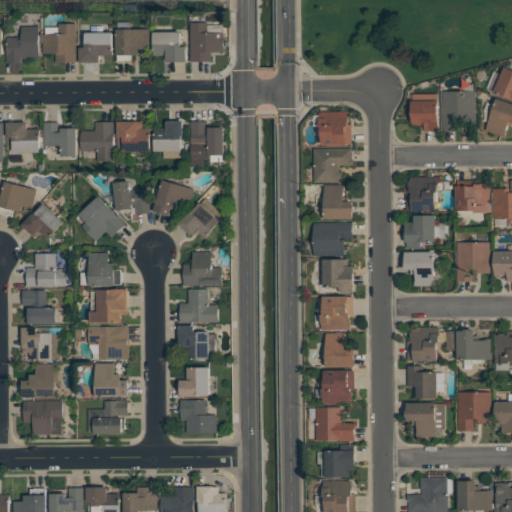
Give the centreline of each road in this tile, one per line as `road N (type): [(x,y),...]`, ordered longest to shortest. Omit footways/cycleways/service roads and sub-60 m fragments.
road 1 (tertiary): [(245,93),(250,511)]
road 2 (tertiary): [(290,511),(287,93)]
road 3 (residential): [(376,96),(385,511)]
road 4 (residential): [(0,94),(376,96)]
road 5 (residential): [(0,457),(250,457)]
road 6 (residential): [(155,457),(155,254)]
road 7 (residential): [(511,156),(378,157)]
road 8 (residential): [(381,305),(511,306)]
road 9 (residential): [(384,458),(511,458)]
